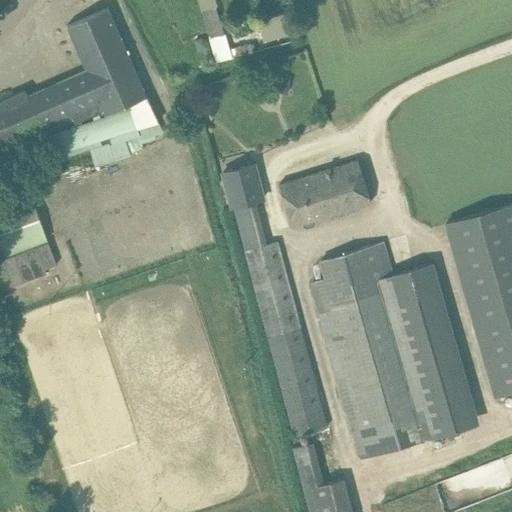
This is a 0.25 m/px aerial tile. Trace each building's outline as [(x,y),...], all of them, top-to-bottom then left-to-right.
[(197,0),(216,61),(232,56),(215,0),(197,0)] [(86,70),(57,83),(75,123),(91,116),(103,111),(105,115),(129,104),(129,105),(147,98),(144,92),(107,8),(67,25),(86,70)] [(263,41),(293,32),(286,12),(257,21),(263,41)] [(208,41),(203,38),(195,40),(198,52),(210,49),(208,41)] [(252,44),(240,48),(243,56),(255,52),(252,44)] [(47,135),(75,123),(57,83),(27,96),(45,136),(47,135)] [(37,140),(45,136),(27,96),(0,107),(0,144),(33,131),(37,140)] [(93,120),(47,135),(53,155),(62,153),(64,157),(89,149),(90,149),(106,144),(107,149),(111,162),(131,156),(130,153),(143,148),(142,144),(154,138),(152,134),(161,130),(158,122),(157,122),(157,121),(147,98),(129,105),(129,106),(121,109),(122,111),(93,120)] [(357,160),(278,184),(291,227),(303,223),(303,225),(306,227),(314,224),(315,222),(315,220),(370,202),(357,160)] [(232,207),(263,199),(253,164),(222,173),(232,207)] [(32,198),(0,209),(0,254),(1,257),(47,240),(32,198)] [(511,200),(444,218),(491,395),(511,389),(511,200)] [(268,244),(245,250),(295,436),(327,427),(277,241),(268,244)] [(392,274),(383,242),(319,260),(324,278),(310,282),(361,458),(479,424),(432,263),(392,274)] [(48,243),(3,259),(12,286),(46,274),(44,269),(55,265),(48,243)] [(312,442),(293,446),(308,511),(351,511),(343,476),(322,481),(312,442)]
